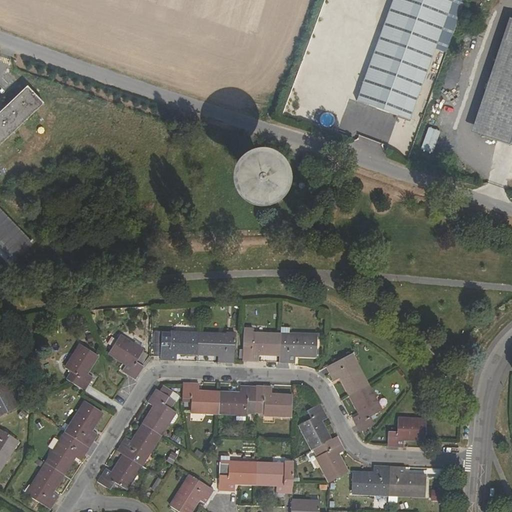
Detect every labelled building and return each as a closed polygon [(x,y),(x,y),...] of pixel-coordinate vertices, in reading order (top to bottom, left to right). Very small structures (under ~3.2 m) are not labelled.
[(453,0),(393,0),(358,100),(411,119),(436,50),(453,0)] [(363,0),(359,21),(366,23),(370,0),(363,0)] [(465,1),(462,0),(453,0),(436,50),(446,53),(465,1)] [(511,19),(506,17),(469,133),(511,146),(511,19)] [(307,75),(301,90),(343,105),(348,90),(307,75)] [(0,144),(43,104),(26,87),(0,112),(0,144)] [(261,171),(257,170),(252,171),(247,174),(245,179),(245,185),(248,189),(253,191),(258,192),(263,190),(266,186),(267,182),(266,177),(264,174),(261,171)] [(278,355),(278,347),(279,335),(251,333),(252,329),(242,329),(241,361),(256,362),(256,354),(278,355)] [(199,333),(199,332),(161,331),(160,361),(176,361),(177,354),(198,355),(199,333)] [(216,363),(232,363),(233,334),(199,333),(198,355),(216,356),(216,363)] [(278,355),(278,363),(294,363),(294,355),(314,356),(315,336),(288,335),(288,347),(278,347),(278,355)] [(135,380),(143,368),(136,363),(143,352),(119,337),(108,354),(125,365),(122,372),(129,377),(135,380)] [(71,383),(85,392),(94,378),(87,374),(98,357),(79,346),(65,368),(71,372),(66,379),(71,383)] [(350,396),(369,386),(352,354),(326,367),(334,381),(340,378),(350,396)] [(0,417),(17,409),(0,376),(0,417)] [(198,385),(182,384),(182,401),(190,402),(190,412),(217,413),(217,393),(198,392),(198,385)] [(239,393),(217,393),(217,413),(254,415),(255,387),(239,386),(239,393)] [(381,411),(369,386),(350,396),(359,414),(353,418),(360,432),(374,424),(370,417),(381,411)] [(271,387),(255,387),(254,415),(289,416),(291,396),(271,395),(271,387)] [(161,393),(175,402),(178,397),(164,388),(161,393)] [(161,393),(154,389),(145,403),(152,407),(142,424),(159,435),(174,412),(170,410),(175,402),(161,393)] [(64,434),(89,449),(98,435),(93,431),(103,414),(84,402),(64,434)] [(326,418),(319,404),(305,411),(309,419),(300,424),(313,449),(331,440),(320,421),(326,418)] [(423,440),(424,419),(396,418),(396,431),(387,431),(386,446),(403,447),(403,439),(423,440)] [(140,466),(159,435),(142,424),(130,442),(124,439),(116,451),(123,455),(140,466)] [(0,430),(0,464),(15,440),(0,430)] [(81,462),(89,449),(64,434),(44,464),(64,477),(75,459),(81,462)] [(331,440),(313,449),(327,477),(345,468),(337,454),(344,451),(337,437),(331,440)] [(124,490),(140,466),(123,455),(112,473),(105,469),(96,482),(110,491),(114,484),(124,490)] [(219,464),(218,491),(236,491),(237,485),(255,485),(256,464),(229,463),(229,456),(220,456),(219,464)] [(283,465),(256,464),(255,485),(275,486),(274,493),(291,493),(291,482),(292,462),(283,462),(283,465)] [(64,477),(44,464),(26,494),(50,509),(58,496),(53,493),(64,477)] [(387,466),(373,466),(372,474),(352,474),(352,494),(386,495),(387,466)] [(387,466),(386,495),(425,496),(425,476),(404,476),(405,467),(387,466)] [(204,504),(213,491),(188,475),(169,506),(178,511),(189,511),(197,499),(204,504)] [(442,491),(432,491),(432,502),(442,502),(442,491)] [(318,511),(319,502),(291,501),(290,508),(290,511),(318,511)]
